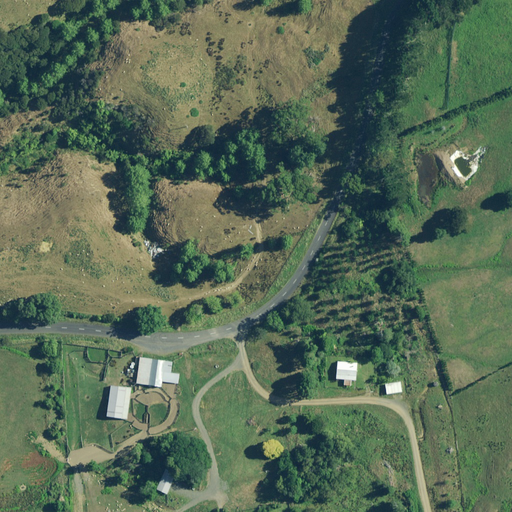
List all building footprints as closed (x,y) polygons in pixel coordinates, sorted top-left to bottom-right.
[(173,362),(141,357),(137,383),(162,386),(163,381),(179,383),(180,374),(172,373),(173,362)] [(358,363),(338,361),(337,378),(345,379),(345,385),(352,385),(352,379),(357,380),(358,363)] [(403,391),(401,381),(386,384),(387,394),(403,391)] [(132,388),(112,385),(108,416),(128,419),(132,388)] [(167,494),(176,476),(169,472),(160,491),(167,494)]
